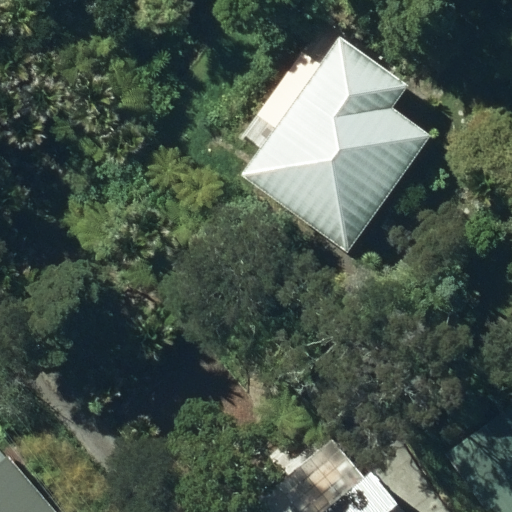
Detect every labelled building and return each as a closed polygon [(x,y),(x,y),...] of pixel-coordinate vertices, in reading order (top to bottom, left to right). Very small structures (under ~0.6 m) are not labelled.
[(212,165),(327,247),(410,129),(371,101),(387,78),(312,26),(212,165)] [(254,246),(292,273),(311,247),(272,219),(254,246)] [(511,511),(511,386),(430,447),(476,511),(511,511)] [(0,511),(48,511),(0,460),(0,511)] [(290,511),(390,511),(349,463),(290,511)]
